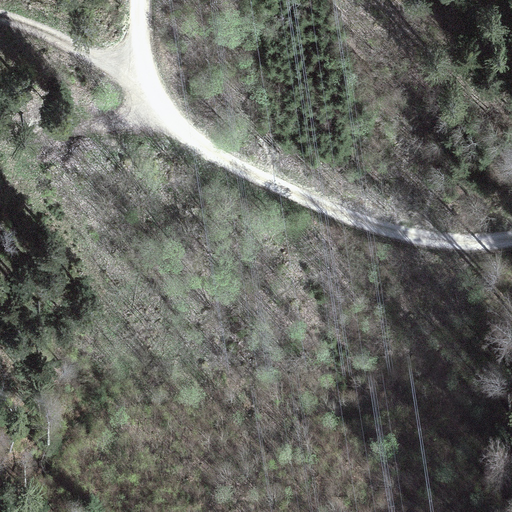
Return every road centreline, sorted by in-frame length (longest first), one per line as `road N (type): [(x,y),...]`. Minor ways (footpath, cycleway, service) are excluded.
road 1 (track): [(511,237),(418,237),(352,218),(201,150),(159,104),(146,72),(139,0)]
road 2 (track): [(0,15),(146,72)]
